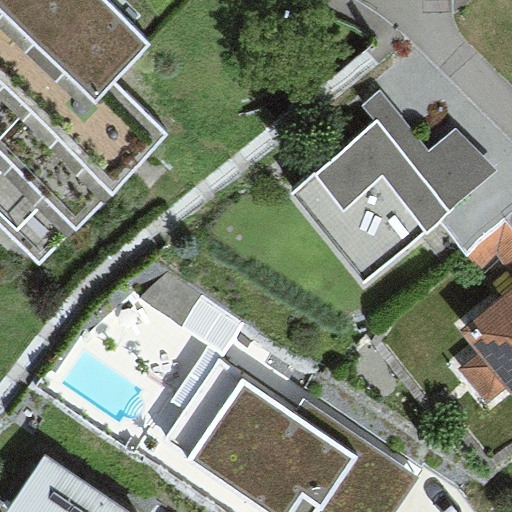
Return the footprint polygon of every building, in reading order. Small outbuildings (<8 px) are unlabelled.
[(153,35),(117,0),(0,0),(0,243),(9,234),(38,264),(175,128),(117,71),(153,35)] [(371,119),(286,189),(362,281),(489,176),(454,133),(428,154),(376,91),(360,105),(371,119)] [(511,381),(511,279),(463,319),(483,344),(460,363),(490,399),(511,381)] [(323,417),(220,349),(164,431),(283,511),(315,511),(318,507),(325,511),(390,511),(419,470),(347,421),(341,429),(323,417)] [(142,511),(43,444),(1,505),(11,511),(142,511)]
